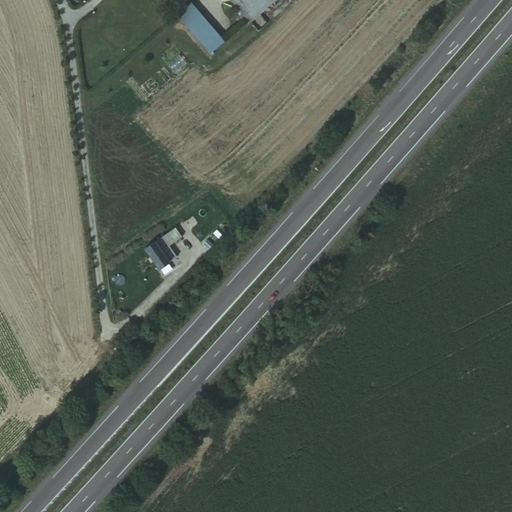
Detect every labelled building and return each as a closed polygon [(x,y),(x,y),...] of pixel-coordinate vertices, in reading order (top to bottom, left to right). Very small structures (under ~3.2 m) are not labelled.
[(190,0),(186,0),(176,10),(211,50),(224,38),(190,0)] [(234,0),(249,17),(268,0),(234,0)] [(162,239),(182,225),(179,219),(159,234),(162,239)] [(185,228),(182,225),(162,239),(171,250),(179,244),(174,237),(185,228)] [(147,241),(163,262),(174,254),(171,250),(162,239),(159,234),(147,241)] [(181,248),(179,244),(171,250),(174,254),(181,248)]
